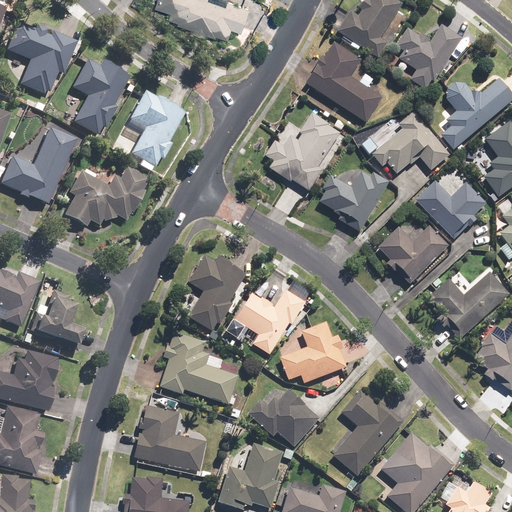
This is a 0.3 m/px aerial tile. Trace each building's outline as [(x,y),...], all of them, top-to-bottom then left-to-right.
[(251,8),(229,0),(158,0),(157,4),(173,10),(170,16),(181,20),(179,23),(216,36),(217,33),(229,38),(233,28),(243,31),(251,8)] [(379,38),(401,4),(395,0),(363,0),(359,8),(362,10),(357,16),(350,12),(337,32),(377,58),(387,43),(379,38)] [(16,22),(5,50),(29,60),(19,85),(45,96),(56,71),(62,74),(75,42),(52,32),(50,36),(44,34),(45,31),(36,27),(35,30),(16,22)] [(433,83),(462,39),(441,25),(431,42),(419,34),(418,36),(407,29),(396,46),(404,52),(398,60),(415,71),(409,80),(425,89),(430,81),(433,83)] [(322,57),(304,83),(365,123),(381,98),(349,77),(360,60),(333,43),(323,58),(322,57)] [(111,106),(127,77),(99,62),(97,66),(85,60),(70,89),(86,97),(72,123),(96,136),(100,127),(103,129),(114,108),(111,106)] [(440,136),(453,151),(511,101),(511,96),(498,79),(480,93),(478,91),(476,92),(474,90),(471,92),(464,83),(453,84),(446,90),(444,100),(455,112),(445,121),(450,127),(440,136)] [(183,114),(143,91),(127,118),(144,128),(129,153),(153,167),(158,158),(161,160),(170,145),(167,143),(183,114)] [(449,155),(413,112),(398,125),(402,130),(371,155),(382,167),(387,163),(396,174),(409,164),(410,165),(419,157),(431,171),(449,155)] [(317,168),(339,133),(310,115),(294,139),(290,136),(283,147),(275,141),(261,161),(308,192),(322,171),(317,168)] [(498,198),(511,187),(511,127),(508,123),(484,140),(497,158),(488,164),(493,170),(483,178),(498,198)] [(0,185),(46,205),(73,140),(47,129),(31,166),(10,157),(0,181),(0,185)] [(106,186),(79,171),(68,193),(73,196),(62,215),(85,227),(88,220),(96,225),(98,223),(114,218),(115,216),(124,221),(129,212),(131,213),(142,191),(140,190),(146,180),(124,168),(118,180),(111,176),(106,186)] [(337,220),(359,233),(388,183),(372,174),(370,177),(360,171),(351,188),(330,176),(322,189),(325,191),(317,204),(339,217),(337,220)] [(434,182),(415,201),(452,239),(475,218),(473,216),(485,204),(465,183),(450,198),(434,182)] [(498,233),(511,252),(511,209),(501,217),(508,226),(498,233)] [(409,284),(448,247),(429,227),(413,242),(398,227),(377,248),(389,261),(388,263),(409,284)] [(211,331),(245,274),(216,257),(214,261),(203,255),(187,283),(201,291),(186,317),(211,331)] [(19,328),(38,282),(16,273),(13,279),(0,273),(0,309),(5,312),(1,321),(19,328)] [(439,319),(458,340),(508,294),(489,273),(464,296),(448,279),(425,300),(441,317),(439,319)] [(34,313),(28,331),(77,348),(84,328),(67,323),(73,305),(65,302),(67,296),(51,290),(42,316),(34,313)] [(274,307),(250,293),(234,320),(258,335),(252,344),(269,354),(288,323),(290,324),(304,302),(284,290),(274,307)] [(299,375),(303,383),(345,367),(338,350),(342,348),(336,335),(331,337),(325,322),(301,332),(307,347),(278,358),(287,380),(299,375)] [(509,391),(511,387),(511,332),(504,344),(489,333),(472,359),(486,369),(483,373),(509,391)] [(182,389),(228,404),(237,376),(205,365),(209,354),(201,351),(204,343),(175,333),(171,347),(166,345),(162,357),(167,359),(157,388),(180,395),(182,389)] [(0,373),(0,399),(48,412),(54,389),(49,388),(56,360),(26,352),(23,362),(16,361),(12,376),(0,373)] [(331,455),(356,476),(401,422),(377,401),(375,403),(358,389),(339,412),(356,426),(331,455)] [(276,432),(293,447),(318,418),(286,390),(277,401),(273,398),(266,406),(259,400),(246,414),(272,436),(276,432)] [(144,405),(133,457),(199,472),(205,442),(173,435),(178,413),(144,405)] [(0,466),(34,475),(40,452),(34,451),(35,445),(38,446),(41,434),(33,432),(38,416),(4,408),(0,425),(0,466)] [(415,511),(452,467),(410,433),(380,469),(397,483),(386,496),(406,511),(415,511)] [(282,453),(252,443),(243,472),(229,467),(217,502),(242,510),(244,504),(250,506),(252,502),(269,508),(278,482),(273,480),(282,453)] [(125,494),(122,511),(187,511),(189,501),(161,498),(163,479),(131,475),(129,494),(125,494)] [(0,511),(29,511),(30,501),(26,501),(28,481),(16,480),(16,478),(0,476),(0,511)] [(450,508),(447,511),(483,511),(488,506),(484,504),(491,494),(473,482),(466,492),(457,485),(444,504),(450,508)] [(338,511),(344,492),(321,485),(318,496),(288,487),(281,511),(338,511)]
